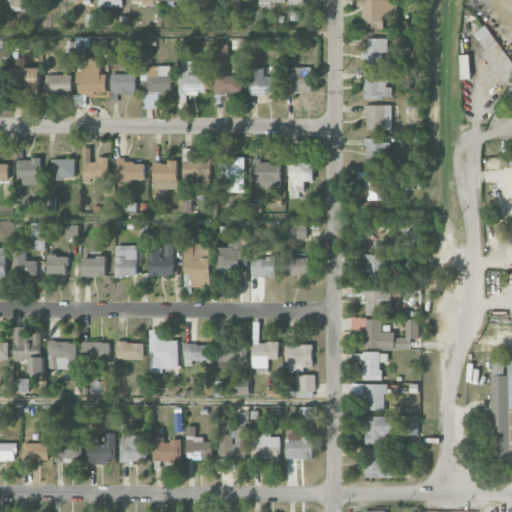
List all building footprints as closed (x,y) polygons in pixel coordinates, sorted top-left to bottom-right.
[(28,0),(4,0),(5,1),(11,2),(11,11),(29,11),(28,0)] [(98,0),(98,7),(124,8),(123,0),(98,0)] [(384,28),(384,18),(397,18),(397,0),(365,0),(365,28),(384,28)] [(505,87),(511,82),(511,63),(487,24),(474,32),(485,50),(483,51),(505,87)] [(364,66),(382,66),(382,53),(388,53),(389,39),(367,38),(367,48),(364,48),(364,66)] [(214,93),(242,93),(242,76),(228,76),(228,45),(214,45),(214,93)] [(100,57),(82,57),(82,71),(77,72),(77,93),(106,93),(106,74),(100,74),(100,57)] [(206,92),(205,74),(193,75),(193,61),(181,61),(181,92),(206,92)] [(145,109),(159,108),(159,92),(171,92),(170,66),(141,66),(141,80),(144,80),(145,109)] [(311,93),(312,67),(294,67),(294,77),(290,76),(289,93),(311,93)] [(39,68),(17,68),(18,92),(40,92),(39,68)] [(277,94),(277,76),(264,76),(264,68),(250,68),(249,94),(277,94)] [(365,99),(392,99),(392,87),(389,87),(389,72),(365,72),(365,99)] [(46,93),(71,93),(72,74),(46,74),(46,93)] [(111,102),(118,102),(118,94),(136,94),(136,74),(112,74),(111,102)] [(392,105),(366,105),(366,130),(392,129),(392,105)] [(365,165),(390,165),(391,139),(366,139),(365,165)] [(83,183),(93,183),(92,178),(108,177),(108,159),(91,159),(91,148),(82,148),(83,183)] [(23,185),(41,185),(41,159),(17,159),(17,178),(22,178),(23,185)] [(75,159),(55,159),(54,178),(75,179),(75,159)] [(183,160),(183,180),(211,180),(210,159),(183,160)] [(245,192),(244,159),(222,159),(222,179),(229,179),(229,192),(245,192)] [(0,180),(9,181),(9,161),(0,161),(0,180)] [(145,161),(116,161),(116,181),(145,181),(145,161)] [(177,162),(154,162),(153,189),(177,189),(177,162)] [(253,184),(280,185),(281,162),(253,162),(253,184)] [(289,163),(290,198),(305,197),(304,181),(313,181),(313,162),(289,163)] [(384,200),(383,171),(365,171),(365,200),(384,200)] [(44,200),(26,199),(26,208),(44,209),(44,200)] [(124,211),(136,211),(137,202),(124,202),(124,211)] [(307,224),(286,225),(287,238),(307,238),(307,224)] [(66,239),(80,238),(80,225),(66,225),(66,239)] [(219,247),(218,274),(241,274),(241,238),(229,238),(229,248),(219,247)] [(150,276),(173,276),(174,243),(163,243),(163,247),(150,246),(150,276)] [(185,253),(184,274),(191,274),(191,286),(210,287),(211,244),(192,243),(192,253),(185,253)] [(137,277),(138,246),(117,245),(116,276),(137,277)] [(14,275),(37,275),(37,261),(26,260),(27,250),(15,250),(14,275)] [(310,274),(309,257),(295,258),(295,254),(285,254),(286,275),(310,274)] [(384,278),(384,255),(363,254),(362,277),(384,278)] [(67,275),(67,256),(49,255),(48,274),(67,275)] [(83,257),(82,277),(106,277),(106,257),(83,257)] [(253,257),(252,277),(276,277),(276,258),(253,257)] [(366,315),(401,313),(400,287),(365,288),(366,315)] [(411,349),(411,338),(420,338),(420,319),(406,319),(406,337),(396,337),(396,332),(383,332),(383,319),(366,319),(366,348),(411,349)] [(14,360),(30,360),(30,376),(45,376),(45,356),(42,356),(42,332),(32,332),(32,342),(26,342),(26,327),(14,327),(14,360)] [(178,368),(178,340),(162,340),(162,329),(150,330),(151,374),(162,373),(162,369),(178,368)] [(0,358),(8,359),(8,341),(0,340),(0,358)] [(77,342),(48,341),(48,369),(69,369),(69,359),(77,359),(77,342)] [(110,359),(109,341),(82,342),(83,360),(110,359)] [(144,342),(116,341),(116,359),(144,359),(144,342)] [(279,342),(254,342),(253,373),(268,373),(269,359),(279,359),(279,342)] [(193,366),(193,363),(212,362),(212,344),(184,344),(185,366),(193,366)] [(247,362),(247,344),(218,344),(219,367),(230,367),(230,362),(247,362)] [(313,344),(287,345),(287,372),(304,372),(304,367),(313,367),(313,344)] [(381,380),(382,362),(388,362),(388,352),(364,352),(363,380),(381,380)] [(511,455),(511,373),(505,374),(505,361),(493,361),(492,455),(511,455),(511,456),(511,455)] [(316,397),(315,374),(298,375),(299,398),(316,397)] [(28,379),(14,378),(13,392),(28,392),(28,379)] [(231,394),(250,395),(250,379),(231,378),(231,394)] [(216,397),(225,397),(225,381),(216,381),(216,397)] [(387,384),(365,383),(364,410),(386,411),(387,384)] [(316,424),(316,407),(300,407),(300,423),(316,424)] [(419,416),(404,415),(404,435),(418,435),(419,416)] [(397,416),(365,416),(365,444),(384,444),(384,436),(396,437),(397,416)] [(213,441),(204,441),(204,437),(196,437),(196,426),(186,426),(187,460),(213,459),(213,441)] [(247,426),(235,426),(235,431),(219,431),(219,467),(236,467),(236,460),(247,460),(247,426)] [(88,463),(116,463),(116,433),(105,433),(105,444),(99,444),(99,437),(89,437),(88,463)] [(281,436),(272,436),(272,433),(261,433),(261,437),(253,437),(253,460),(280,461),(281,436)] [(313,436),(303,437),(303,433),(286,433),(287,459),(313,459),(313,436)] [(120,461),(148,461),(149,436),(121,436),(120,461)] [(182,462),(183,440),(164,440),(164,437),(154,437),(153,461),(182,462)] [(82,440),(55,439),(55,462),(82,462),(82,440)] [(16,442),(0,441),(0,460),(16,461),(16,442)] [(49,443),(22,443),(23,461),(49,461),(49,443)] [(381,448),(365,449),(365,478),(393,477),(392,464),(382,464),(381,448)]
